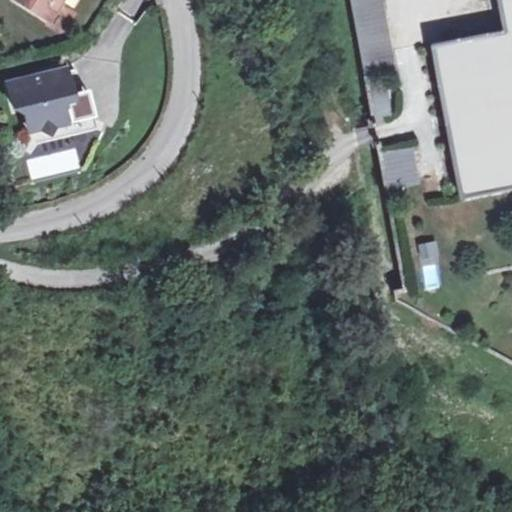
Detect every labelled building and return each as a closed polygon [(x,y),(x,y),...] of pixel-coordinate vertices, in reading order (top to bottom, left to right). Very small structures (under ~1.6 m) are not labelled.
[(14,0),(48,17),(57,0),(14,0)] [(382,0),(349,0),(361,62),(393,55),(382,0)] [(511,0),(494,0),(502,46),(430,58),(456,199),(511,188),(511,0)] [(68,55),(57,58),(65,82),(82,76),(68,55)] [(57,58),(3,77),(11,101),(20,98),(28,120),(37,117),(67,107),(59,84),(65,82),(57,58)] [(392,112),(385,82),(367,86),(375,116),(392,112)] [(67,107),(37,117),(78,120),(100,112),(67,107)] [(416,184),(413,140),(382,142),(385,186),(416,184)] [(420,288),(438,285),(431,238),(413,241),(420,288)]
